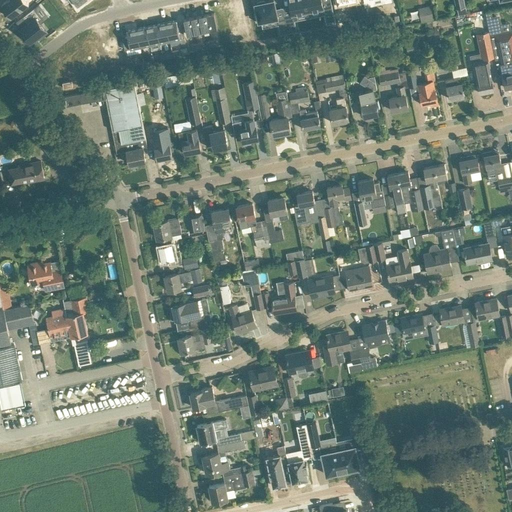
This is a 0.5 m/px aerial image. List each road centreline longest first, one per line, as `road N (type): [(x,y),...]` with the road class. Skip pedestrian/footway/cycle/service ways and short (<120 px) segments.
road 1 (residential): [(121,200),(511,119)]
road 2 (residential): [(158,379),(234,362),(338,311),(511,274)]
road 3 (tertiary): [(121,200),(158,379)]
road 4 (tertiary): [(121,200),(20,67)]
road 5 (residential): [(238,511),(352,488),(366,496),(369,511)]
road 6 (tertiary): [(158,379),(186,511)]
road 7 (unclassified): [(0,223),(121,200)]
